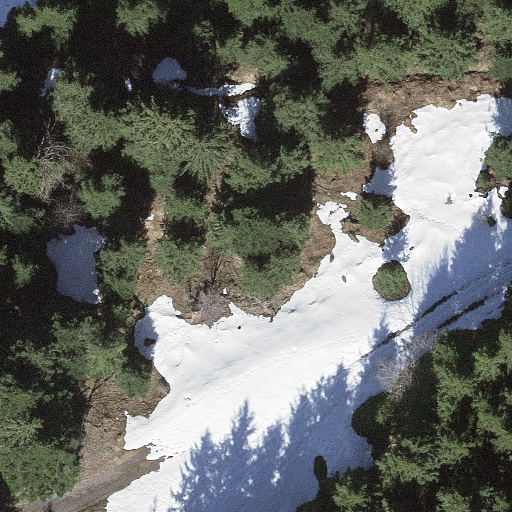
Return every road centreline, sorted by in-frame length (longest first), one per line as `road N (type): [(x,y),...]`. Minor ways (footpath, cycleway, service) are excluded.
road 1 (track): [(511,257),(486,269),(266,448),(211,511)]
road 2 (track): [(266,448),(232,439),(152,452),(0,511)]
